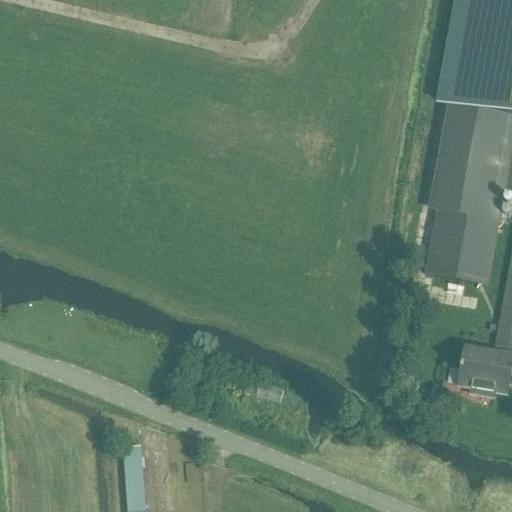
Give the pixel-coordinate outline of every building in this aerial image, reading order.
[(511,0),(458,0),(439,105),(457,108),(511,117),(511,0)] [(437,214),(424,277),(486,289),(502,202),(501,202),(511,147),(511,117),(457,108),(437,214)] [(511,258),(494,356),(511,359),(511,258)] [(465,351),(458,389),(471,392),(470,396),(493,401),(494,396),(507,398),(510,379),(511,379),(511,359),(494,356),(465,351)] [(247,384),(244,394),(254,398),(257,387),(247,384)] [(144,511),(141,450),(124,451),(127,511),(144,511)]
